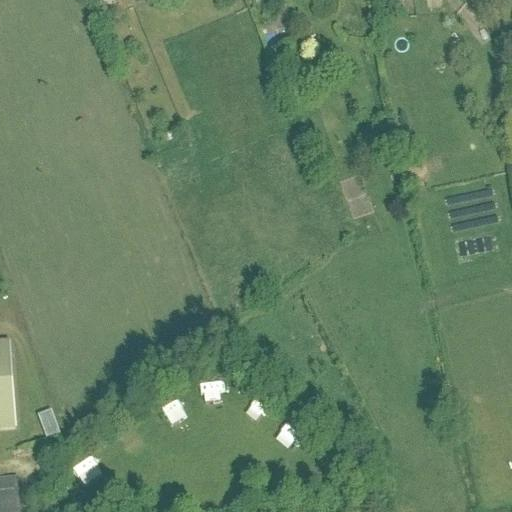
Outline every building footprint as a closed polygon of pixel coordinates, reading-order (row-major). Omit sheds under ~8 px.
[(279,36),(268,39),(273,54),(283,51),(279,36)] [(454,58),(469,55),(466,40),(429,47),(434,74),(456,69),(454,58)] [(0,345),(0,431),(16,431),(9,344),(0,345)] [(58,414),(44,418),(51,442),(64,438),(58,414)] [(0,511),(17,511),(15,481),(0,482),(0,511)]
